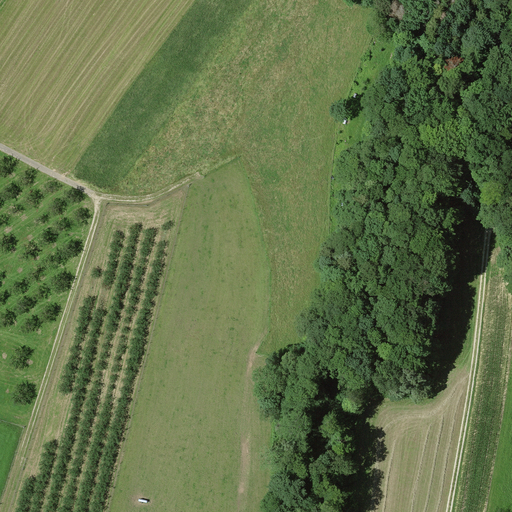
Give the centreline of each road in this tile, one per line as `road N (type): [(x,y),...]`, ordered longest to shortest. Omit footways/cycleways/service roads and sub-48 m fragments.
road 1 (track): [(100,197),(7,511)]
road 2 (track): [(492,204),(450,511)]
road 3 (residential): [(511,248),(424,65),(427,0)]
